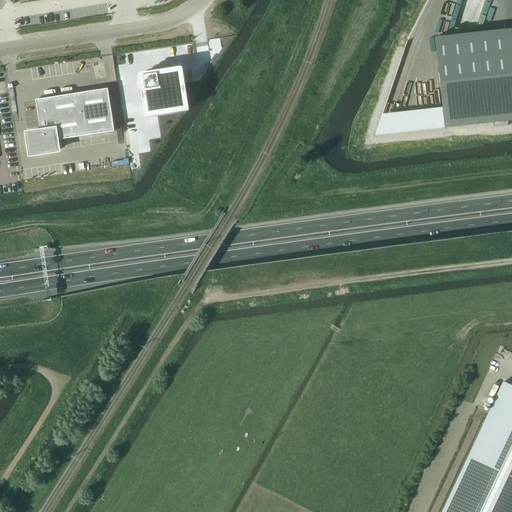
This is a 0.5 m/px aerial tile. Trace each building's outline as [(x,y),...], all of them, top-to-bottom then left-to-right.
[(451,37),(434,39),(442,108),(444,128),(444,129),(493,123),(494,127),(508,126),(508,122),(511,121),(511,29),(473,34),(455,29),(454,28),(451,37)] [(219,39),(208,41),(209,49),(221,48),(219,39)] [(180,70),(141,77),(147,116),(173,112),(177,111),(186,110),(185,101),(184,97),(180,70)] [(37,133),(31,134),(27,135),(28,138),(27,138),(27,139),(28,139),(29,145),(28,145),(29,145),(30,151),(29,151),(29,152),(30,152),(30,155),(34,155),(40,154),(41,154),(47,153),(48,153),(47,152),(54,152),(54,151),(57,151),(56,141),(59,140),(114,132),(108,89),(36,100),(40,126),(39,126),(39,127),(40,127),(40,130),(40,131),(41,133),(38,133),(37,133)] [(135,130),(125,132),(131,170),(140,168),(135,130)] [(511,511),(511,386),(503,382),(503,383),(504,383),(444,511),(511,511)]
